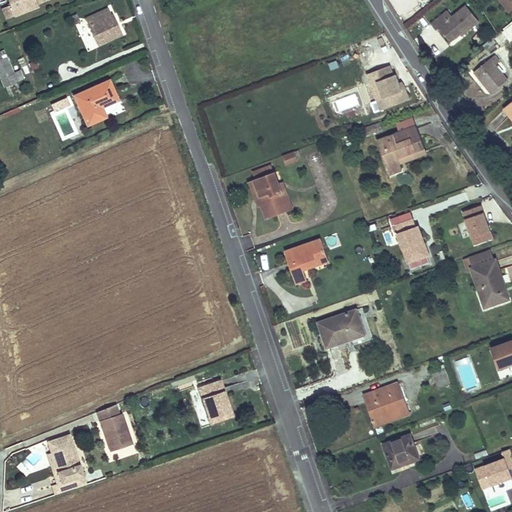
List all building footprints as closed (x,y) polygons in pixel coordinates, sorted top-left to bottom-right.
[(8,0),(11,6),(15,16),(39,6),(38,3),(44,0),(8,0)] [(15,16),(11,6),(4,9),(8,19),(15,16)] [(479,22),(466,6),(453,17),(447,10),(430,23),(437,32),(439,30),(449,42),(459,34),(463,31),(465,33),(479,22)] [(86,19),(92,32),(116,22),(113,15),(110,16),(108,10),(86,19)] [(76,14),(70,17),(75,24),(80,21),(76,14)] [(121,34),(116,22),(92,32),(98,44),(121,34)] [(500,62),(495,56),(474,72),(491,93),(508,80),(496,65),(500,62)] [(0,75),(5,86),(16,81),(6,57),(0,59),(0,75)] [(383,99),(376,101),(380,111),(410,100),(405,86),(401,87),(399,83),(396,75),(394,76),(390,66),(378,71),(381,81),(377,82),(383,99)] [(117,100),(109,81),(75,96),(88,125),(106,116),(102,107),(117,100)] [(352,92),(355,101),(362,99),(359,90),(352,92)] [(399,133),(416,127),(413,119),(396,125),(399,133)] [(375,132),(372,126),(363,129),(365,135),(375,132)] [(424,147),(416,127),(399,133),(381,140),(384,148),(381,150),(390,174),(402,170),(400,164),(397,158),(424,147)] [(426,154),(424,147),(397,158),(400,164),(426,154)] [(285,164),(297,160),(294,151),(282,156),(285,164)] [(254,180),(273,173),(270,165),(251,172),(254,180)] [(254,180),(252,180),(259,198),(264,196),(267,202),(261,204),(267,219),(288,212),(281,193),(282,192),(279,183),(275,172),(273,173),(254,180)] [(259,198),(252,180),(248,182),(257,206),(261,204),(267,202),(264,196),(259,198)] [(283,181),(279,183),(282,192),(281,193),(288,212),(293,209),(283,181)] [(463,211),(475,244),(493,238),(487,220),(485,221),(483,216),(485,216),(481,205),(463,211)] [(390,219),(392,226),(413,218),(411,211),(390,219)] [(394,232),(397,233),(408,263),(429,256),(426,247),(424,248),(423,243),(425,243),(419,226),(416,226),(413,218),(392,226),(394,232)] [(315,255),(326,251),(322,239),(285,252),(296,283),(308,279),(304,269),(318,264),(315,255)] [(490,250),(470,257),(473,266),(474,268),(472,268),(485,306),(508,298),(495,260),(494,261),(490,250)] [(329,261),(326,251),(315,255),(318,264),(329,261)] [(470,257),(464,259),(467,268),(473,266),(470,257)] [(365,334),(357,310),(319,323),(327,347),(365,334)] [(511,341),(492,349),(499,369),(508,366),(507,365),(511,362),(511,341)] [(433,374),(434,378),(446,374),(445,369),(433,374)] [(450,383),(446,374),(434,378),(438,388),(450,383)] [(220,380),(199,388),(210,422),(232,415),(220,380)] [(399,383),(379,390),(382,397),(366,403),(372,420),(391,413),(393,419),(410,413),(399,383)] [(382,397),(379,390),(363,396),(366,403),(382,397)] [(107,431),(104,432),(110,451),(132,443),(122,413),(119,414),(115,403),(97,411),(103,428),(106,427),(107,431)] [(391,413),(372,420),(374,425),(393,419),(391,413)] [(67,490),(86,484),(69,435),(48,442),(52,454),(61,482),(63,481),(67,490)] [(392,468),(401,465),(400,462),(418,455),(410,435),(384,445),(392,468)] [(502,452),(510,468),(511,467),(511,452),(510,448),(502,452)] [(61,482),(52,454),(47,456),(56,483),(61,482)] [(400,462),(401,465),(419,458),(418,455),(400,462)] [(52,485),(55,494),(67,490),(63,481),(61,482),(56,483),(52,485)]
